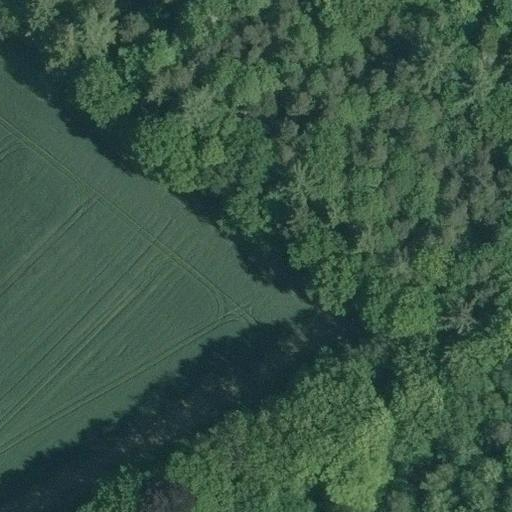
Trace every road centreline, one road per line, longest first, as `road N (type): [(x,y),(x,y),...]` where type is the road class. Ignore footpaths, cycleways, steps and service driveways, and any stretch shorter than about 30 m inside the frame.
road 1 (track): [(0,4),(483,350)]
road 2 (track): [(511,331),(233,511)]
